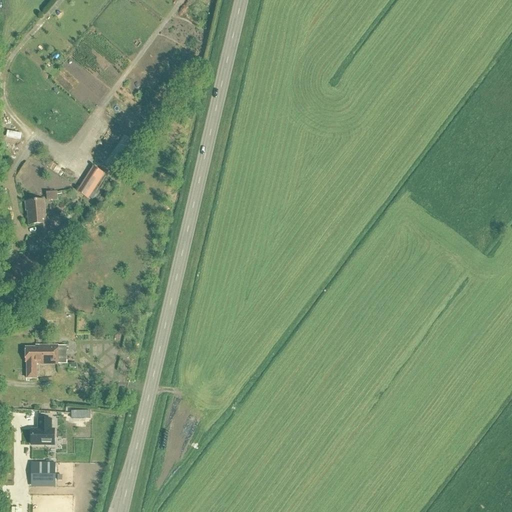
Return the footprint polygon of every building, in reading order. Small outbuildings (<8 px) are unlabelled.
[(139,135),(146,125),(114,100),(106,111),(139,135)] [(100,145),(107,152),(116,142),(117,144),(127,133),(117,125),(100,145)] [(115,175),(136,146),(124,137),(102,166),(115,175)] [(88,201),(104,175),(93,168),(76,193),(88,201)] [(63,191),(52,191),(53,199),(63,199),(63,191)] [(46,219),(45,201),(25,203),(26,212),(28,212),(29,226),(39,225),(40,233),(54,232),(53,218),(46,219)] [(59,234),(69,240),(75,230),(65,224),(59,234)] [(44,234),(31,234),(31,243),(44,243),(44,234)] [(86,335),(86,345),(95,345),(96,335),(86,335)] [(58,365),(58,347),(37,347),(37,349),(26,348),(26,363),(27,363),(27,379),(36,379),(36,365),(58,365)] [(26,428),(26,444),(48,444),(48,428),(45,428),(45,418),(33,418),(33,426),(34,426),(34,428),(26,428)] [(31,463),(31,488),(54,488),(54,463),(31,463)]
